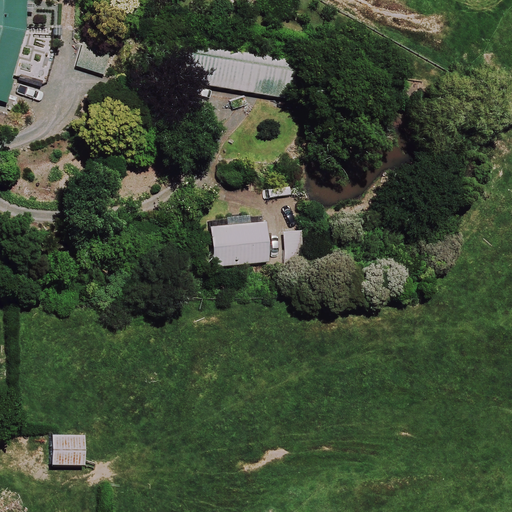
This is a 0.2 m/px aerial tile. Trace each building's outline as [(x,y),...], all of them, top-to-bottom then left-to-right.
[(0,0),(0,101),(5,103),(23,32),(24,0),(0,0)] [(188,42),(182,80),(286,98),(293,60),(188,42)] [(111,53),(83,43),(75,67),(103,76),(111,53)] [(264,222),(207,228),(211,267),(268,262),(264,222)] [(306,271),(304,232),(282,233),(284,272),(306,271)] [(82,436),(50,436),(50,466),(81,466),(82,436)]
